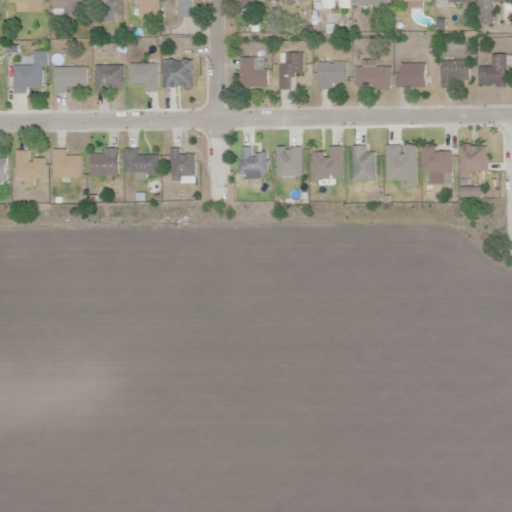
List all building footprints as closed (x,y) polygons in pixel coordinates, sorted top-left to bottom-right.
[(10,0),(10,3),(30,3),(30,14),(46,13),(46,0),(10,0)] [(53,0),(54,13),(69,12),(69,18),(87,17),(87,0),(53,0)] [(95,0),(95,5),(105,5),(106,25),(125,25),(124,0),(95,0)] [(126,0),(126,1),(139,1),(139,20),(159,20),(159,0),(126,0)] [(164,0),(164,1),(178,0),(179,19),(194,19),(194,0),(164,0)] [(253,0),(238,0),(238,8),(254,8),(253,0)] [(313,0),(313,2),(323,2),(323,10),(335,9),(335,2),(340,2),(340,10),(352,10),(352,0),(313,0)] [(479,0),(480,27),(495,27),(494,3),(509,3),(509,0),(479,0)] [(15,69),(15,94),(44,93),(43,68),(48,68),(48,53),(35,53),(35,69),(15,69)] [(279,67),(279,91),(296,91),(296,76),(304,76),(304,54),(287,54),(287,67),(279,67)] [(480,69),(480,86),(497,85),(497,90),(509,90),(509,56),(495,56),(495,69),(480,69)] [(241,59),(240,88),(269,88),(269,72),(256,72),(256,59),(241,59)] [(442,62),(442,88),(458,87),(458,80),(471,80),(471,61),(442,62)] [(163,62),(163,89),(193,89),(193,62),(163,62)] [(319,64),(319,91),(333,91),(333,85),(348,85),(348,64),(319,64)] [(129,65),(129,86),(146,86),(146,92),(160,92),(160,65),(129,65)] [(401,66),(401,75),(398,75),(398,88),(428,88),(428,66),(401,66)] [(96,68),(97,94),(125,93),(125,67),(96,68)] [(356,69),(357,91),(392,90),(392,68),(356,69)] [(55,70),(55,93),(89,92),(89,69),(55,70)] [(354,147),(354,183),(379,182),(378,154),(368,154),(368,146),(354,147)] [(389,148),(389,182),(410,182),(410,188),(419,188),(419,146),(407,146),(407,154),(401,154),(401,148),(389,148)] [(315,157),(315,180),(345,181),(346,147),(332,147),(332,157),(315,157)] [(461,147),(461,178),(471,178),(471,173),(488,172),(487,147),(461,147)] [(426,148),(426,172),(436,172),(435,184),(450,184),(450,175),(453,175),(454,152),(438,152),(438,148),(426,148)] [(278,149),(279,178),(304,178),(304,149),(278,149)] [(90,156),(91,177),(120,177),(120,150),(105,150),(105,156),(90,156)] [(127,151),(127,176),(160,175),(160,157),(140,158),(140,150),(127,151)] [(171,151),(172,183),(183,183),(183,178),(194,178),(194,157),(181,158),(181,151),(171,151)] [(241,151),(242,161),(239,161),(239,177),(269,177),(269,156),(260,156),(260,159),(251,160),(251,151),(241,151)] [(54,152),(54,178),(83,178),(83,157),(68,157),(68,152),(54,152)] [(17,153),(17,180),(46,180),(46,160),(32,160),(32,153),(17,153)] [(0,182),(9,182),(8,161),(0,161),(0,182)] [(461,190),(462,199),(483,198),(482,189),(461,190)]
